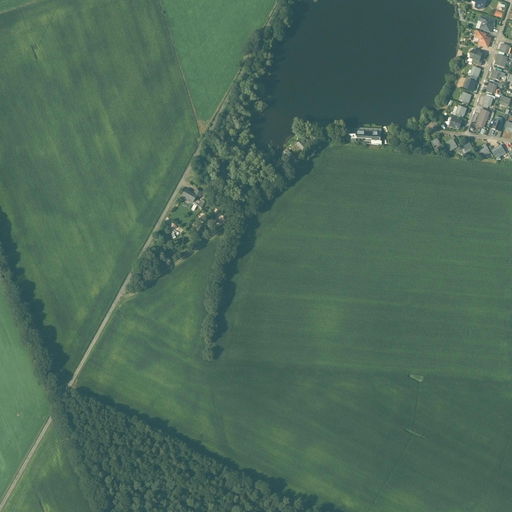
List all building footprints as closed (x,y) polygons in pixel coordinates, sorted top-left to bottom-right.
[(472,0),(472,2),(475,3),(476,6),(475,9),(479,10),(484,8),(486,2),(485,0),(472,0)] [(494,22),(480,17),(479,21),(484,23),(483,27),(492,30),(491,30),(492,28),(494,22)] [(485,38),(482,36),(481,37),(479,45),(488,48),(491,39),(485,38)] [(509,47),(502,45),(500,52),(506,54),(507,50),(508,51),(509,47)] [(483,53),(476,50),(475,50),(474,50),(470,54),(470,58),(474,59),(480,62),(480,61),(483,53)] [(502,59),(498,58),(495,65),(501,67),(502,64),(504,64),(505,60),(502,59)] [(481,70),(473,67),(472,71),(473,72),(472,75),(478,77),(481,70)] [(505,74),(493,70),(491,78),(498,81),(499,77),(503,79),(505,74)] [(470,81),(469,80),(467,84),(468,85),(467,88),(468,88),(473,90),(476,83),(470,81)] [(492,85),(489,84),(487,91),(493,93),(494,93),(497,86),(492,85)] [(471,96),(464,94),(462,97),(464,98),(462,101),(466,103),(468,103),(471,96)] [(486,97),(485,97),(482,106),(488,108),(490,103),(491,103),(492,99),(486,97)] [(510,100),(503,97),(501,103),(504,104),(504,106),(508,107),(510,100)] [(466,109),(459,107),(458,111),(459,111),(458,114),(458,115),(461,115),(463,116),(466,109)] [(489,113),(482,110),(479,117),(486,120),(489,113)] [(479,117),(476,125),(482,127),(483,123),(485,124),(486,121),(489,123),(490,121),(486,120),(479,117)] [(503,121),(495,118),(492,127),(499,130),(502,124),(503,121)] [(458,121),(452,119),(450,126),(456,129),(457,128),(459,129),(461,122),(458,121)] [(380,133),(356,132),(356,131),(347,131),(346,139),(356,139),(372,139),(372,141),(380,141),(380,133)] [(438,139),(435,140),(436,141),(432,144),(435,150),(442,146),(438,139)] [(453,140),(446,144),(447,145),(450,151),(457,147),(453,141),(453,140)] [(301,141),(296,146),(300,150),(306,145),(301,141)] [(467,145),(463,147),(466,153),(473,150),(469,144),(467,145)] [(486,146),(479,149),(481,153),(483,155),(489,152),(486,146)] [(501,146),(492,152),(497,160),(501,160),(499,157),(505,154),(501,146)] [(288,151),(283,156),(291,163),(296,158),(288,151)] [(203,193),(196,189),(193,194),(197,196),(200,198),(203,193)] [(193,194),(186,190),(182,198),(192,204),(195,200),(197,196),(193,194)] [(203,205),(195,200),(192,204),(201,209),(203,205)]
